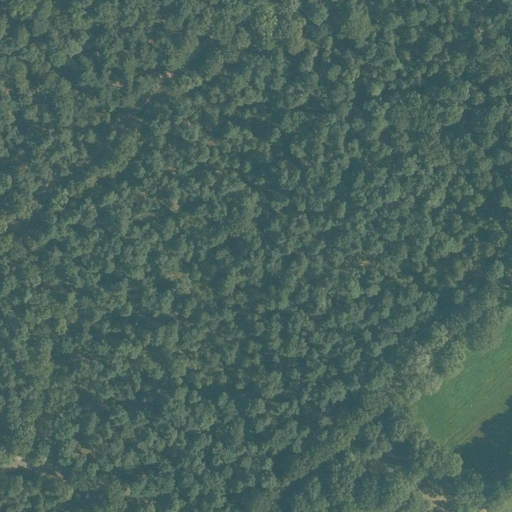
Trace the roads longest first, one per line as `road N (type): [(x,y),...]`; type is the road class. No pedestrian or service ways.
road 1 (unknown): [(466,0),(479,34),(477,55),(413,114),(367,233),(349,254),(273,287),(217,342),(198,349),(127,344)]
road 2 (track): [(0,234),(245,10),(334,50),(413,114)]
road 3 (unclassified): [(252,511),(511,279)]
road 4 (unclassified): [(0,466),(17,454),(42,456),(199,511)]
road 5 (track): [(422,104),(511,209)]
road 6 (unknown): [(0,348),(49,323),(127,344)]
road 7 (unknown): [(42,197),(36,125),(0,77)]
